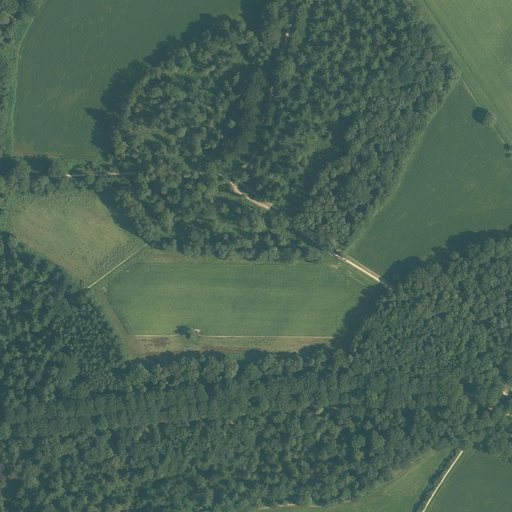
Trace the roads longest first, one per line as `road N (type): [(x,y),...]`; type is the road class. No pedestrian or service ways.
road 1 (tertiary): [(511,412),(470,397),(349,389),(0,424)]
road 2 (track): [(219,174),(483,346),(507,391)]
